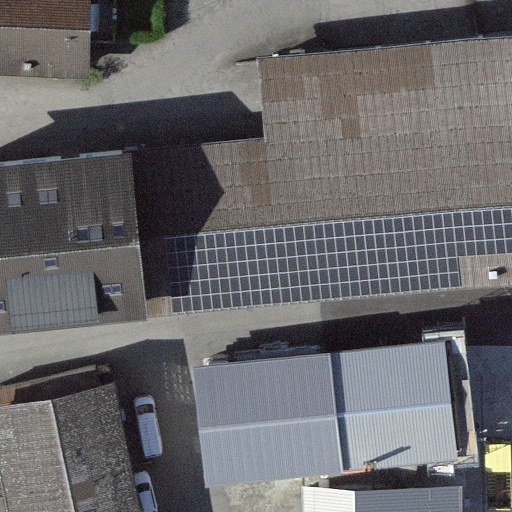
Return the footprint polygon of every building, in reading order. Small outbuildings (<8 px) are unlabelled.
[(0,0),(0,71),(91,74),(92,40),(116,41),(117,0),(0,0)] [(264,127),(0,153),(0,320),(511,270),(511,28),(256,53),(264,127)] [(442,323),(319,336),(333,464),(419,454),(456,450),(442,323)] [(221,354),(203,368),(213,469),(333,464),(319,336),(221,354)] [(145,511),(117,372),(0,395),(0,455),(11,511),(145,511)] [(511,511),(511,391),(497,392),(496,511),(511,511)] [(339,480),(303,481),(303,511),(458,511),(458,486),(419,487),(419,454),(333,464),(339,480)]
